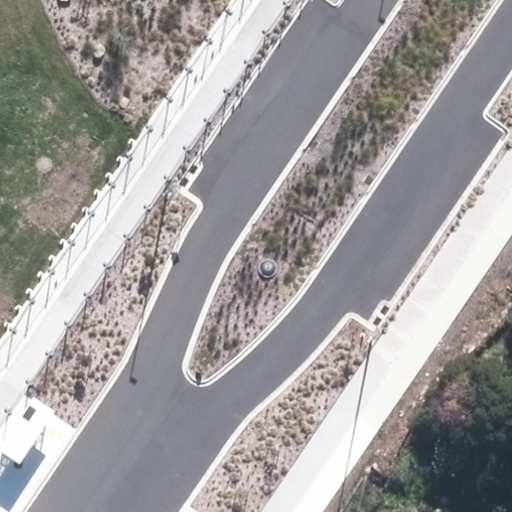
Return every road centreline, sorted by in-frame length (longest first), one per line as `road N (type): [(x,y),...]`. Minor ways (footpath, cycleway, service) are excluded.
road 1 (tertiary): [(511,27),(314,313),(247,385),(163,427)]
road 2 (tertiary): [(163,427),(172,338),(207,225),(363,0)]
